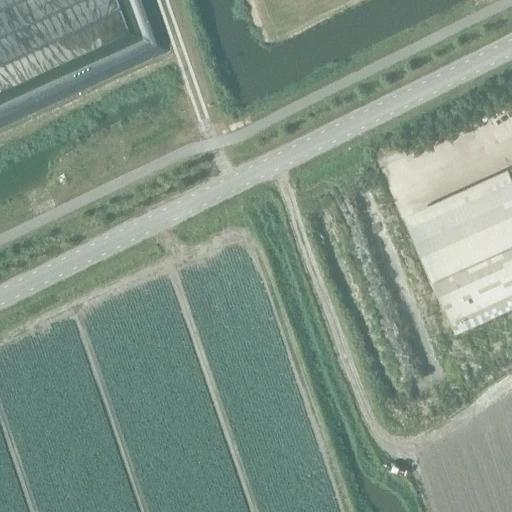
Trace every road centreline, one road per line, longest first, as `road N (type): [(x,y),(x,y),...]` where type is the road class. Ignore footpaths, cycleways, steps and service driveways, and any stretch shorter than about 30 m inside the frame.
road 1 (unclassified): [(0,299),(511,49)]
road 2 (track): [(162,0),(230,185)]
